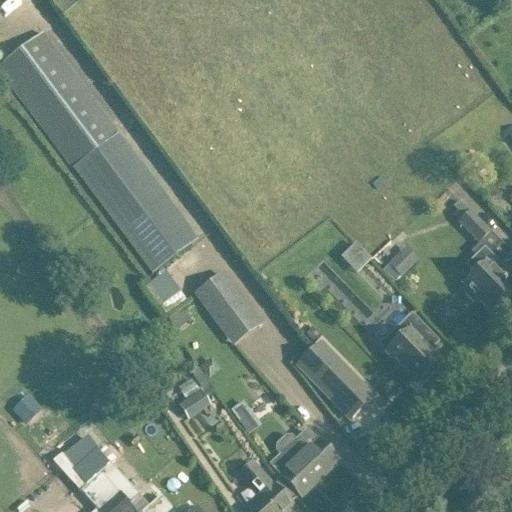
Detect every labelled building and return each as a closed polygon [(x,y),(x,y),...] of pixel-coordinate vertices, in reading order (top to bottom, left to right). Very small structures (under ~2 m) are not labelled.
[(42,35),(0,67),(0,76),(151,277),(197,243),(122,143),(42,35)] [(490,235),(469,214),(458,224),(479,246),(490,235)] [(342,258),(357,275),(373,261),(358,244),(342,258)] [(396,285),(420,261),(407,248),(383,272),(396,285)] [(508,275),(484,250),(466,267),(474,276),(462,287),(467,291),(464,295),(473,304),(476,301),(490,315),(511,294),(511,291),(502,281),(508,275)] [(269,339),(221,275),(194,296),(242,360),(269,339)] [(411,316),(378,348),(416,388),(439,365),(428,354),(439,344),(411,316)] [(297,368),(349,422),(372,399),(320,346),(297,368)] [(229,382),(218,395),(229,404),(239,391),(229,382)] [(201,393),(180,408),(190,423),(212,408),(201,393)] [(27,425),(42,412),(29,397),(15,410),(27,425)] [(270,467),(300,499),(337,464),(308,432),(297,442),(294,439),(286,439),(277,447),(277,454),(280,457),(270,467)] [(245,511),(286,511),(291,507),(285,500),(289,496),(276,482),(270,488),(250,466),(237,478),(258,500),(245,511)] [(95,511),(133,511),(116,493),(95,511)] [(172,511),(161,499),(146,511),(172,511)]
